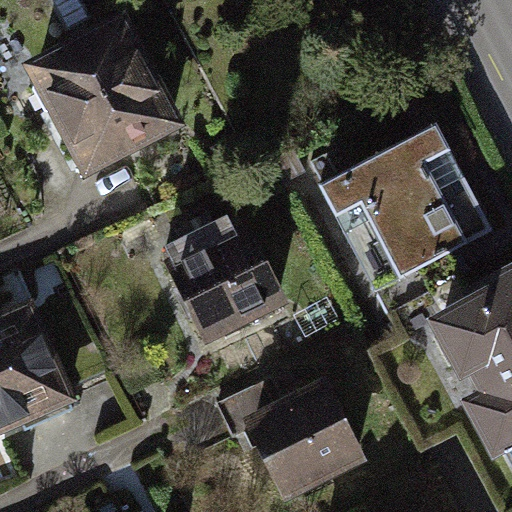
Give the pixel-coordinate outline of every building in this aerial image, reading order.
[(201,0),(215,30),(280,0),(201,0)] [(144,34),(38,76),(86,198),(192,156),(144,34)] [(439,132),(323,195),(380,300),(496,238),(439,132)] [(249,222),(163,258),(206,360),(292,325),(249,222)] [(511,481),(511,291),(504,276),(395,330),(479,498),(511,481)] [(21,292),(0,300),(0,441),(71,413),(21,292)] [(327,373),(245,416),(292,505),(373,463),(327,373)]
